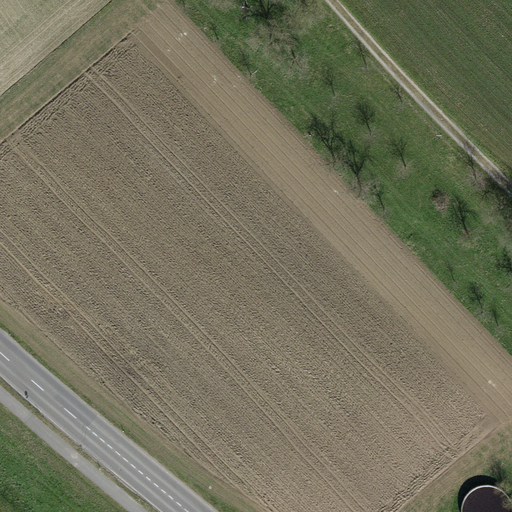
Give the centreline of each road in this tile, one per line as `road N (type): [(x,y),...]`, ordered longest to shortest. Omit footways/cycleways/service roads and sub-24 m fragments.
road 1 (unclassified): [(0,350),(190,511)]
road 2 (track): [(346,0),(511,180)]
